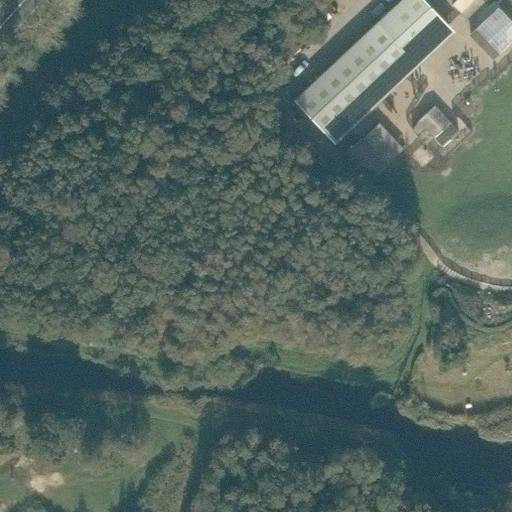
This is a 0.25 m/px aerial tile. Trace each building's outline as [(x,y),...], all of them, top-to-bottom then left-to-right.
[(325,106),(342,123),(390,79),(373,61),(395,40),(412,58),(448,24),(425,0),(401,0),(296,98),(314,117),(325,106)] [(474,0),(454,0),(453,2),(462,12),(474,0)] [(492,59),(511,41),(511,36),(493,15),(475,30),(475,39),(492,59)] [(454,124),(435,105),(420,120),(438,139),(454,124)] [(378,124),(361,139),(386,167),(403,151),(378,124)] [(446,147),(462,132),(454,124),(438,139),(446,147)] [(347,152),(371,179),(386,167),(361,139),(347,152)]
